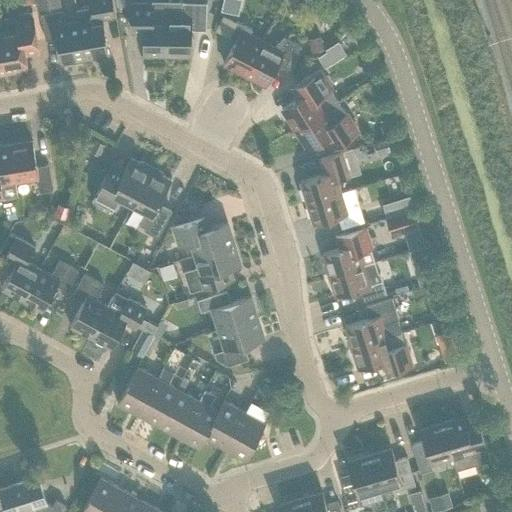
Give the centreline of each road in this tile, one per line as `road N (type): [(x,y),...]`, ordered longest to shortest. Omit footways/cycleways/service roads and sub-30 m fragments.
road 1 (unclassified): [(339,415),(315,399),(289,265),(259,182),(95,91),(0,107)]
road 2 (unclassified): [(360,0),(406,84),(494,367)]
road 3 (residential): [(0,333),(78,371),(83,427),(207,496),(231,499)]
road 4 (residential): [(339,415),(494,367)]
road 5 (residential): [(231,499),(241,483),(313,461),(339,415)]
